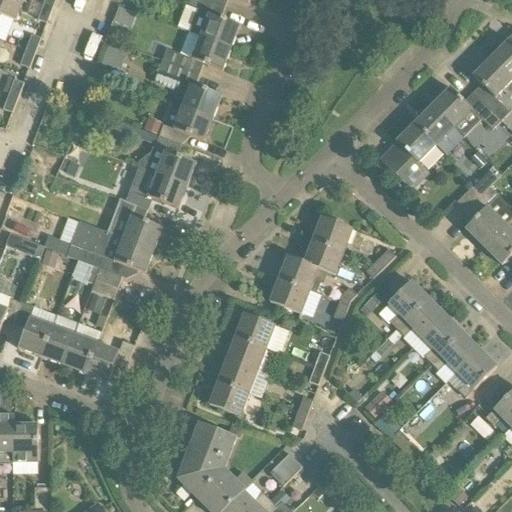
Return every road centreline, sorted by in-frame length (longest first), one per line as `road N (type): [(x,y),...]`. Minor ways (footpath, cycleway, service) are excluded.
road 1 (residential): [(133,435),(158,349),(185,296),(274,210)]
road 2 (residential): [(511,338),(327,159)]
road 3 (residential): [(274,210),(249,157),(248,117),(294,0)]
road 4 (residential): [(327,159),(402,87),(436,40),(451,0)]
road 5 (residential): [(133,435),(0,378)]
road 6 (residential): [(14,147),(63,25)]
road 7 (residential): [(394,511),(305,425)]
